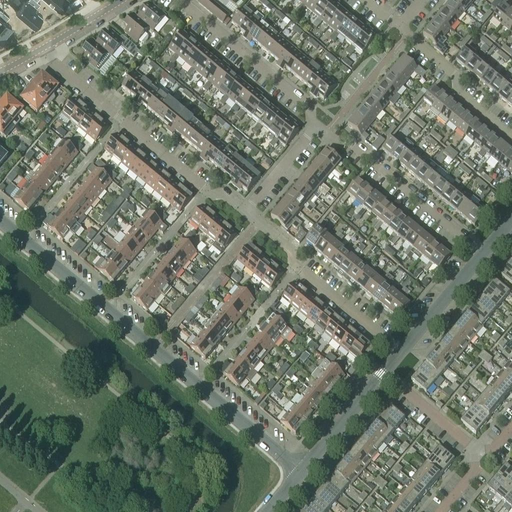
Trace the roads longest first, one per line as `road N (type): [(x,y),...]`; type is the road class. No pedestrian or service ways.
road 1 (residential): [(300,471),(0,221)]
road 2 (residential): [(243,209),(205,191),(43,48)]
road 3 (residential): [(399,353),(297,268),(290,249),(243,209)]
road 4 (residential): [(483,252),(352,145),(314,127)]
road 5 (residential): [(314,127),(305,103),(177,0)]
road 6 (residential): [(511,138),(456,92),(454,73),(399,26)]
road 7 (residential): [(399,353),(483,252)]
road 8 (residential): [(300,471),(381,374)]
road 9 (residential): [(477,452),(381,374)]
